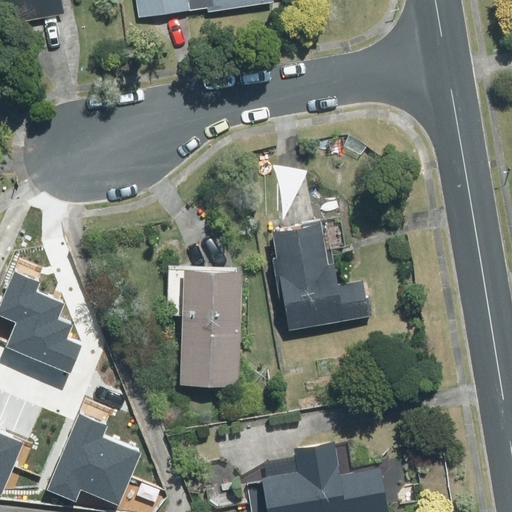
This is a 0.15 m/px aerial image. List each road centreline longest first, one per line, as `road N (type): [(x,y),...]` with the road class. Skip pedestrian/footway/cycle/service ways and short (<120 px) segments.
road 1 (residential): [(444,59),(511,411)]
road 2 (residential): [(100,148),(225,102),(444,59)]
